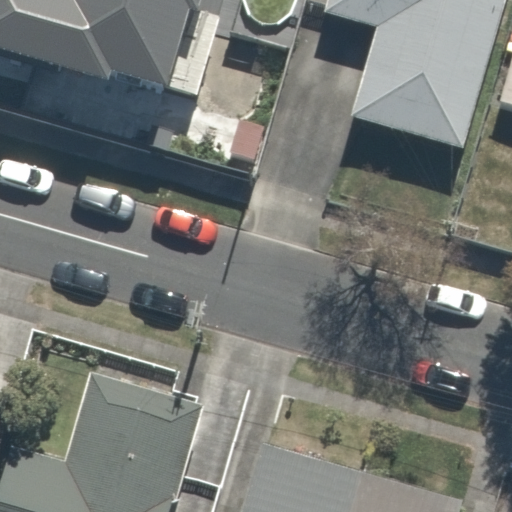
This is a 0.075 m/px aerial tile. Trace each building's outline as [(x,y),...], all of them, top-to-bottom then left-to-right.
[(0,0),(0,73),(74,98),(80,83),(132,100),(165,0),(0,0)] [(316,0),(311,19),(355,31),(330,124),(448,156),(490,0),(316,0)] [(511,42),(504,40),(484,105),(511,112),(511,42)] [(0,511),(156,511),(191,399),(75,364),(48,454),(0,439),(0,511)] [(447,511),(455,484),(246,429),(224,511),(447,511)]
